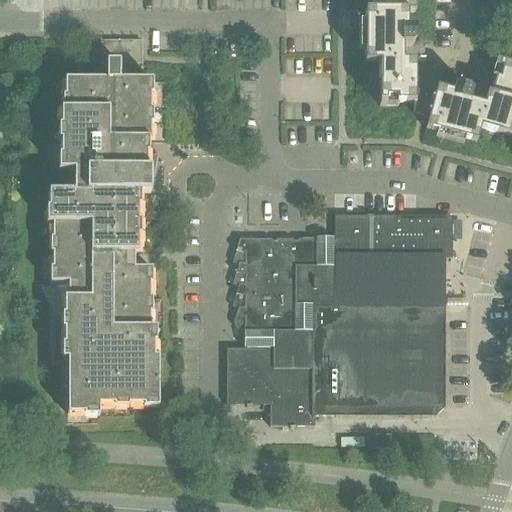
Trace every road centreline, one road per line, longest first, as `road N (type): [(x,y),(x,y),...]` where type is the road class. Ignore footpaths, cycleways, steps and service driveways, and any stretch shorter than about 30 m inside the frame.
road 1 (unclassified): [(269,180),(269,21),(0,18)]
road 2 (residential): [(212,413),(212,208),(226,194),(226,180),(269,180)]
road 3 (unclassified): [(511,213),(399,181),(269,180)]
